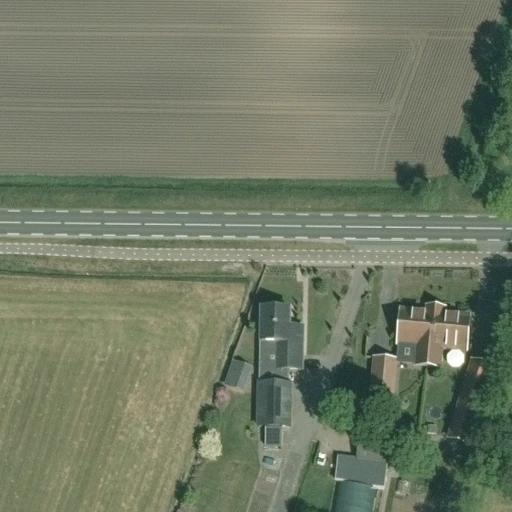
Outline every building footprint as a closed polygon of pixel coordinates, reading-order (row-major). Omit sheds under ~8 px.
[(428,308),(427,314),(401,311),(398,345),(417,347),(416,367),(440,369),(441,349),(466,351),(469,318),(443,315),(444,310),(428,308)] [(292,386),(292,373),(304,373),(304,329),(289,329),(289,311),(263,311),(263,339),(262,339),(262,430),(266,430),(265,449),(282,449),(283,430),(293,430),(293,386),(292,386)] [(392,399),(395,362),(373,361),(370,398),(392,399)] [(473,362),(467,382),(449,440),(468,446),(492,368),(473,362)] [(355,465),(386,468),(389,440),(358,437),(355,465)] [(373,511),(375,488),(344,486),(341,511),(373,511)]
